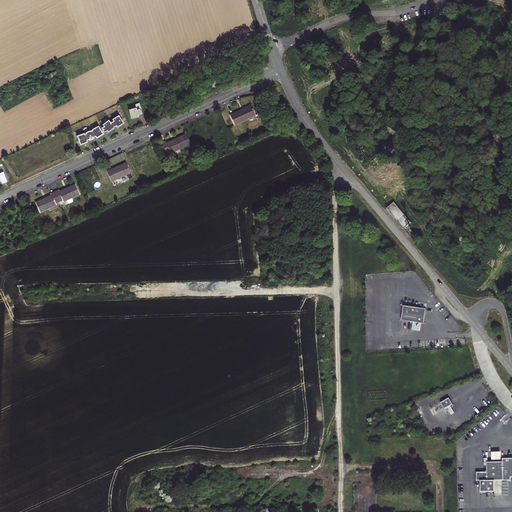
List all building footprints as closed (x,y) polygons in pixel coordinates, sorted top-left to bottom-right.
[(139,103),(135,104),(136,108),(129,110),(131,118),(138,117),(138,115),(142,113),(139,109),(141,108),(139,103)] [(241,110),(230,115),(235,125),(248,119),(248,118),(255,115),(251,105),(243,108),(243,110),(241,111),(241,110)] [(113,121),(110,123),(114,127),(116,125),(117,127),(123,123),(119,115),(112,119),(113,121)] [(114,127),(110,123),(108,120),(102,125),(104,127),(102,128),(103,132),(107,131),(108,132),(114,127)] [(90,131),(86,133),(89,139),(89,140),(94,138),(93,137),(95,136),(96,138),(103,134),(98,126),(92,130),(92,131),(90,131)] [(80,145),(87,142),(87,140),(89,139),(86,133),(84,134),(84,133),(77,136),(80,145)] [(170,151),(171,153),(191,144),(186,134),(174,139),(175,141),(167,144),(166,143),(166,141),(162,143),(166,153),(170,151)] [(133,158),(138,168),(154,161),(153,159),(157,157),(153,147),(149,149),(149,151),(150,152),(142,156),(142,154),(133,158)] [(111,182),(131,173),(126,163),(120,166),(119,167),(116,168),(116,167),(106,171),(111,182)] [(58,190),(55,192),(59,202),(63,200),(64,201),(80,194),(75,184),(67,188),(67,189),(60,193),(59,192),(58,190)] [(35,202),(40,212),(56,205),(55,203),(59,202),(55,192),(51,194),(51,195),(52,196),(44,200),(44,199),(35,202)] [(411,223),(394,202),(387,208),(404,229),(411,223)] [(420,331),(421,323),(424,324),(426,309),(403,306),(401,320),(413,322),(412,330),(420,331)] [(450,406),(453,404),(449,398),(441,403),(444,409),(447,408),(451,415),(454,413),(450,406)] [(491,453),(492,461),(501,460),(501,452),(491,453)] [(511,476),(511,457),(508,457),(508,460),(506,460),(506,457),(502,457),(502,461),(487,461),(486,461),(486,465),(486,471),(476,471),(476,480),(480,480),(480,491),(494,491),(494,479),(501,479),(501,480),(510,479),(510,476),(511,476)]
